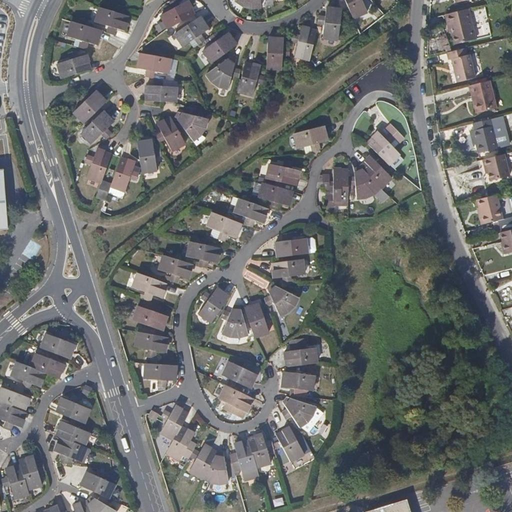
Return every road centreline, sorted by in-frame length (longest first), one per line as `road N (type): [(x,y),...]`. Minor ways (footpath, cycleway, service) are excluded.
road 1 (unclassified): [(410,0),(410,70),(426,167),(461,261),(511,361)]
road 2 (unclassified): [(65,226),(26,86),(30,40),(46,0)]
road 3 (residential): [(110,365),(154,511)]
